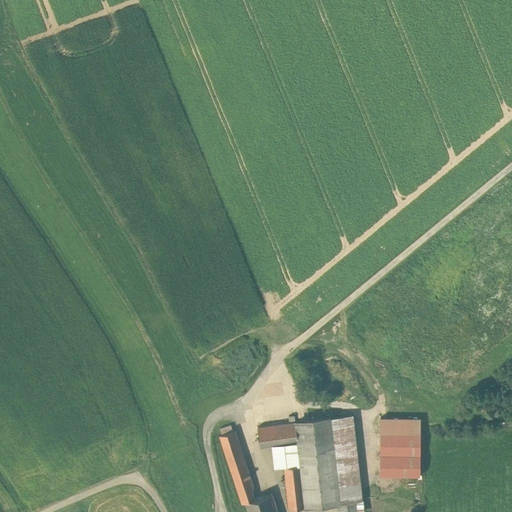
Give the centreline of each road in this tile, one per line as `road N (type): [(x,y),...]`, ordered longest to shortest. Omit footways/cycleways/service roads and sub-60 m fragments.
road 1 (unclassified): [(511,168),(281,352),(251,393),(209,423),(224,511)]
road 2 (track): [(164,511),(135,477),(46,511)]
